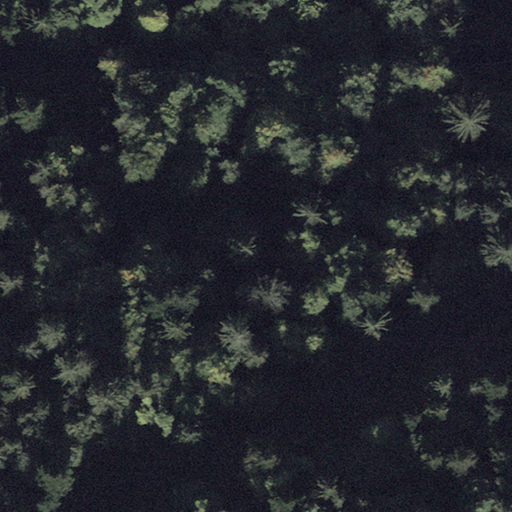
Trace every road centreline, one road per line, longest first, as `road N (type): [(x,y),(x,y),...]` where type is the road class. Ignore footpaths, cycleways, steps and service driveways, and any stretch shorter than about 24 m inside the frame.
road 1 (track): [(0,64),(63,56),(295,61),(511,50)]
road 2 (track): [(511,295),(271,434),(113,485),(79,511)]
